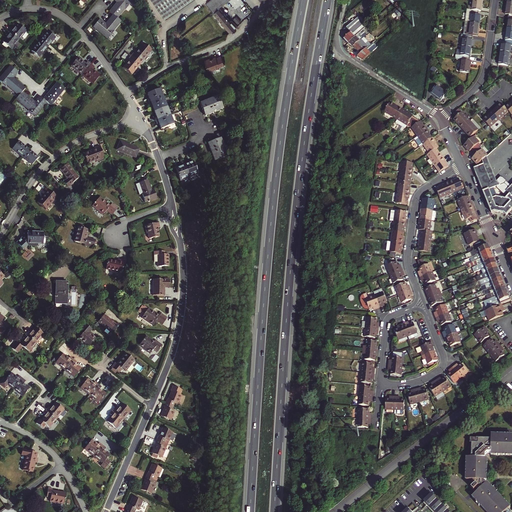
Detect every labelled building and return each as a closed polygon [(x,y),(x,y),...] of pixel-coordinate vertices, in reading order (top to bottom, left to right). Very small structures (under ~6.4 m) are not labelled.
[(117,18),(125,8),(131,1),(130,0),(115,0),(118,2),(119,3),(117,4),(116,4),(109,12),(113,15),(117,18)] [(150,0),(166,21),(193,0),(150,0)] [(230,0),(237,8),(245,1),(243,0),(210,0),(207,3),(208,5),(215,13),(220,8),(229,0),(230,0)] [(478,11),(481,11),(482,0),(472,0),(472,6),(468,6),(468,10),(470,10),(478,11)] [(231,32),(237,26),(232,20),(231,21),(220,8),(215,13),(231,32)] [(466,22),(479,24),(480,15),(478,15),(478,11),(470,10),(469,14),(467,13),(466,22)] [(106,38),(112,30),(120,21),(117,18),(113,15),(107,22),(108,23),(107,25),(106,24),(99,19),(93,26),(106,38)] [(350,34),(359,26),(360,25),(355,20),(346,28),(350,34)] [(471,36),(478,37),(479,24),(466,22),(464,35),(471,36)] [(9,31),(20,39),(27,30),(19,23),(14,29),(12,27),(9,31)] [(344,39),(348,44),(363,31),(359,26),(350,34),(346,38),(344,39)] [(20,45),(17,43),(20,39),(9,31),(6,34),(8,36),(4,41),(5,42),(4,43),(4,44),(4,45),(5,45),(5,46),(6,46),(7,46),(8,46),(8,45),(12,49),(13,49),(14,49),(15,49),(16,49),(17,49),(20,45)] [(40,41),(48,47),(55,37),(48,31),(40,41)] [(348,44),(353,48),(364,37),(367,35),(363,31),(348,44)] [(461,47),(471,48),(472,40),(470,39),(471,36),(464,35),(461,34),(461,38),(463,38),(461,47)] [(353,48),(361,54),(371,44),(364,37),(353,48)] [(501,52),(510,53),(511,44),(511,43),(511,40),(506,40),(505,43),(502,42),(501,52)] [(32,51),(39,57),(48,47),(40,41),(32,51)] [(357,57),(362,61),(377,48),(373,43),(371,44),(361,54),(357,57)] [(131,56),(141,64),(150,54),(141,47),(135,54),(134,53),(131,56)] [(462,60),(469,61),(471,48),(461,47),(460,55),(457,55),(456,59),(462,60)] [(499,65),(509,66),(510,53),(501,52),(499,65)] [(209,71),(225,65),(221,55),(216,57),(215,56),(205,60),(209,71)] [(124,68),(133,74),(141,64),(131,56),(129,59),(130,60),(124,68)] [(71,68),(81,76),(90,65),(87,63),(85,65),(78,59),(71,68)] [(460,72),(469,73),(471,61),(469,61),(462,60),(460,72)] [(23,91),(26,87),(13,77),(19,71),(11,65),(0,78),(7,84),(20,95),(23,91)] [(81,76),(92,85),(99,77),(91,70),(93,68),(90,65),(81,76)] [(507,80),(508,68),(498,67),(496,79),(507,80)] [(48,102),(51,105),(65,88),(57,82),(47,94),(44,98),(48,102)] [(431,92),(441,100),(447,92),(436,84),(431,92)] [(151,102),(164,97),(160,88),(148,93),(151,102)] [(29,109),(37,115),(48,102),(44,98),(40,96),(35,101),(23,91),(20,95),(17,99),(29,109)] [(205,115),(223,108),(219,96),(200,103),(205,115)] [(155,111),(167,106),(164,97),(151,102),(155,111)] [(394,119),(400,109),(387,101),(381,111),(394,119)] [(500,121),(509,113),(504,108),(504,107),(501,104),(497,107),(492,112),(500,121)] [(158,120),(171,115),(167,106),(155,111),(158,120)] [(410,117),(410,116),(403,112),(404,112),(400,109),(394,119),(404,126),(408,128),(409,127),(417,122),(414,121),(411,125),(406,122),(410,117)] [(462,113),(459,109),(454,115),(457,118),(462,113)] [(454,120),(462,129),(471,121),(463,112),(462,113),(457,118),(454,120)] [(492,128),(500,121),(492,112),(487,116),(484,120),(488,124),(492,128)] [(161,128),(174,123),(171,115),(158,120),(161,128)] [(418,121),(410,117),(406,122),(411,125),(414,121),(417,122),(418,121)] [(409,127),(416,136),(426,130),(423,126),(422,126),(418,121),(417,122),(409,127)] [(462,129),(470,138),(479,130),(471,121),(462,129)] [(422,145),(430,139),(427,134),(428,133),(426,130),(416,136),(412,139),(418,147),(422,145)] [(215,160),(228,155),(221,137),(209,142),(215,160)] [(434,149),(436,148),(433,143),(434,142),(431,138),(430,139),(422,145),(428,154),(434,149)] [(479,148),(477,145),(479,144),(473,138),(465,146),(470,152),(472,150),(474,153),(479,148)] [(13,148),(23,156),(29,149),(19,141),(13,148)] [(118,150),(136,157),(139,149),(121,142),(118,150)] [(97,161),(105,158),(100,146),(92,149),(92,150),(84,153),(88,163),(96,160),(97,161)] [(478,164),(482,160),(487,156),(479,148),(474,153),(476,155),(473,158),(475,160),(475,161),(478,164)] [(33,164),(39,157),(29,149),(23,156),(33,164)] [(425,155),(431,163),(441,157),(439,153),(438,154),(434,149),(428,154),(425,155)] [(495,178),(487,156),(482,160),(491,183),(496,181),(495,178)] [(437,172),(446,166),(443,162),(444,161),(441,157),(431,163),(437,172)] [(189,176),(198,173),(193,160),(184,164),(189,176)] [(504,213),(506,215),(511,208),(511,193),(510,195),(509,194),(506,198),(496,197),(492,188),(500,184),(496,181),(491,183),(482,160),(478,164),(477,165),(475,167),(473,167),(491,213),(494,212),(504,213)] [(411,169),(410,169),(411,163),(401,162),(400,162),(399,172),(411,174),(411,169)] [(68,186),(78,177),(67,163),(61,168),(68,178),(64,181),(68,186)] [(181,180),(189,176),(184,164),(176,167),(181,180)] [(397,182),(408,184),(409,178),(410,178),(411,174),(399,172),(397,182)] [(451,193),(461,189),(459,184),(457,179),(451,181),(450,180),(446,181),(451,193)] [(144,202),(158,197),(155,189),(153,190),(149,180),(137,184),(139,188),(142,186),(145,193),(141,195),(144,202)] [(438,198),(451,193),(446,181),(442,183),(442,184),(436,187),(437,187),(434,189),(436,195),(437,196),(438,198)] [(408,189),(407,189),(408,184),(397,182),(396,192),(408,194),(408,189)] [(38,202),(47,209),(57,196),(46,187),(42,193),(44,194),(38,202)] [(406,198),(407,199),(408,194),(396,192),(395,203),(405,204),(406,198)] [(460,209),(471,205),(470,201),(469,201),(466,196),(456,200),(460,209)] [(112,214),(118,207),(112,203),(110,205),(100,197),(93,205),(104,213),(107,210),(112,214)] [(419,209),(431,210),(432,200),(421,198),(421,204),(420,204),(419,209)] [(475,214),(474,215),(472,210),(473,209),(471,205),(460,209),(464,219),(468,218),(469,221),(477,218),(475,214)] [(405,217),(404,217),(404,211),(394,209),(390,209),(388,220),(392,220),(404,222),(405,217)] [(419,219),(430,220),(431,210),(419,209),(418,213),(419,213),(419,219)] [(420,229),(428,230),(430,220),(419,219),(418,219),(417,223),(418,223),(417,229),(420,229)] [(402,226),(404,226),(404,222),(392,220),(391,230),(402,232),(402,226)] [(149,237),(160,235),(158,227),(160,227),(159,222),(145,225),(147,233),(148,233),(149,237)] [(95,240),(86,237),(88,229),(77,226),(74,240),(85,243),(84,244),(93,247),(95,240)] [(468,245),(479,240),(476,234),(477,233),(475,228),(463,233),(468,245)] [(417,240),(429,241),(430,231),(428,230),(420,229),(419,235),(418,235),(417,240)] [(402,237),(401,237),(402,232),(391,230),(390,240),(402,242),(402,237)] [(37,243),(44,243),(44,242),(45,242),(46,241),(46,240),(45,238),(44,238),(44,232),(28,232),(28,237),(25,237),(24,237),(22,238),(17,242),(23,249),(28,245),(37,245),(37,243)] [(400,246),(401,246),(402,242),(390,240),(386,239),(384,248),(388,248),(388,250),(399,252),(400,246)] [(419,250),(427,252),(429,241),(417,240),(417,244),(418,244),(417,250),(419,250)] [(473,251),(475,255),(490,249),(488,245),(473,251)] [(474,259),(475,261),(492,254),(490,249),(475,255),(467,258),(468,262),(474,259)] [(169,260),(167,260),(167,254),(165,254),(165,251),(154,250),(154,254),(158,254),(159,265),(169,265),(169,260)] [(476,264),(477,265),(494,259),(492,254),(475,261),(467,264),(469,267),(476,264)] [(106,268),(121,272),(124,260),(117,258),(117,260),(108,258),(106,268)] [(481,269),(482,269),(496,263),(494,259),(477,265),(472,267),(474,271),(474,272),(481,269)] [(390,275),(403,270),(401,266),(400,267),(399,265),(398,265),(397,261),(387,265),(390,275)] [(420,276),(433,271),(429,263),(419,267),(421,270),(420,270),(420,272),(419,273),(420,276)] [(482,269),(484,273),(498,268),(496,263),(482,269)] [(478,281),(479,281),(500,273),(498,268),(484,273),(476,276),(478,281)] [(402,276),(403,275),(403,274),(404,273),(403,270),(390,275),(394,283),(404,279),(402,276)] [(426,283),(436,279),(433,271),(420,276),(422,279),(423,279),(424,281),(424,280),(426,283)] [(479,281),(481,285),(502,277),(500,273),(479,281)] [(481,285),(483,290),(503,282),(502,277),(481,285)] [(165,286),(170,286),(170,279),(154,278),(153,294),(164,294),(165,286)] [(56,302),(68,302),(68,281),(57,281),(56,295),(55,295),(55,297),(56,297),(56,302)] [(398,294),(411,289),(409,286),(408,286),(408,285),(407,285),(405,282),(395,286),(398,294)] [(485,295),(505,287),(503,282),(483,290),(485,295)] [(442,289),(441,289),(440,284),(439,283),(438,283),(437,283),(436,283),(425,287),(428,296),(440,291),(443,290),(442,289)] [(487,299),(488,299),(507,291),(505,287),(485,295),(487,299)] [(384,303),(387,301),(383,289),(381,289),(376,290),(377,293),(375,294),(380,307),(383,305),(383,304),(385,304),(384,303)] [(412,298),(411,295),(412,295),(411,293),(412,293),(411,289),(398,294),(402,302),(412,298)] [(432,305),(442,301),(440,296),(442,295),(440,291),(428,296),(432,305)] [(493,301),(494,303),(509,297),(507,291),(488,299),(489,302),(493,301)] [(377,308),(380,307),(375,294),(366,298),(369,308),(374,307),(374,308),(376,307),(377,308)] [(436,316),(448,311),(445,303),(435,307),(436,310),(435,310),(436,312),(435,313),(436,316)] [(503,315),(501,311),(501,309),(503,308),(501,304),(485,311),(489,321),(503,315)] [(157,320),(163,324),(168,316),(162,312),(160,315),(148,307),(143,317),(154,324),(157,320)] [(441,323),(451,319),(448,311),(436,316),(437,319),(438,319),(439,321),(440,320),(441,323)] [(5,330),(10,325),(3,319),(6,317),(1,313),(0,313),(0,331),(2,334),(4,332),(6,331),(5,330)] [(112,332),(118,324),(106,315),(100,322),(112,332)] [(379,325),(378,325),(378,322),(377,322),(378,319),(367,317),(366,327),(379,329),(379,325)] [(408,336),(417,332),(413,322),(410,323),(409,322),(407,323),(406,322),(403,323),(408,336)] [(398,339),(408,336),(403,323),(400,324),(400,326),(398,326),(398,328),(395,329),(398,339)] [(444,336),(456,331),(453,323),(443,326),(444,330),(443,330),(444,332),(443,332),(444,336)] [(80,338),(90,346),(97,338),(90,332),(92,329),(86,324),(83,328),(86,330),(80,338)] [(26,334),(37,342),(44,333),(35,326),(31,332),(29,330),(26,334)] [(474,334),(480,342),(489,335),(487,332),(489,331),(485,326),(474,334)] [(365,336),(376,337),(376,334),(377,334),(377,332),(378,332),(379,329),(366,327),(365,336)] [(450,344),(460,340),(456,331),(444,336),(445,339),(447,339),(447,341),(448,341),(450,344)] [(18,350),(19,351),(23,346),(29,351),(37,342),(26,334),(24,337),(25,339),(21,344),(17,341),(11,349),(16,353),(18,350)] [(158,351),(163,345),(156,340),(154,342),(147,336),(140,345),(151,353),(155,348),(158,351)] [(483,345),(489,352),(499,344),(497,341),(496,342),(494,340),(493,341),(491,338),(483,345)] [(364,349),(377,350),(378,341),(367,340),(366,345),(364,345),(364,349)] [(422,355),(434,350),(431,341),(416,347),(418,352),(420,351),(422,355)] [(495,361),(503,354),(501,351),(502,350),(501,348),(502,347),(499,344),(489,352),(495,361)] [(365,358),(376,359),(377,350),(364,349),(363,353),(365,353),(365,358)] [(427,363),(437,359),(434,350),(422,355),(423,359),(422,359),(424,364),(427,363)] [(55,361),(64,369),(73,358),(69,355),(68,357),(62,352),(55,361)] [(123,368),(126,370),(135,359),(126,352),(117,363),(116,362),(112,366),(119,372),(123,368)] [(389,364),(402,365),(403,357),(392,356),(392,359),(390,359),(390,360),(389,360),(389,364)] [(64,369),(74,377),(81,368),(75,363),(77,361),(73,358),(64,369)] [(375,369),(374,369),(374,367),(373,367),(373,363),(362,362),(361,371),(374,372),(375,369)] [(461,376),(467,370),(461,362),(458,364),(458,363),(456,364),(455,363),(453,365),(461,376)] [(390,373),(401,374),(402,365),(389,364),(388,368),(390,368),(389,370),(391,370),(390,373)] [(454,381),(461,376),(453,365),(450,368),(450,369),(449,370),(450,371),(447,373),(454,381)] [(372,378),(373,378),(373,376),(374,376),(374,372),(361,371),(360,381),(371,382),(372,378)] [(8,384),(14,388),(23,378),(19,375),(18,377),(12,373),(6,380),(5,379),(1,384),(5,387),(8,384)] [(442,390),(450,385),(444,376),(441,377),(440,377),(439,378),(438,377),(435,378),(442,390)] [(14,388),(23,396),(30,387),(24,382),(26,380),(23,378),(14,388)] [(81,387),(90,394),(99,383),(96,381),(94,383),(88,378),(81,387)] [(434,395),(442,390),(435,378),(432,381),(432,382),(431,382),(431,383),(428,385),(434,395)] [(90,394),(99,401),(106,393),(100,388),(102,386),(99,383),(90,394)] [(175,403),(178,404),(182,395),(181,394),(183,389),(174,386),(172,390),(168,399),(167,399),(166,403),(174,406),(175,403)] [(371,390),(371,387),(360,386),(359,394),(372,396),(372,392),(371,392),(371,390)] [(419,401),(428,398),(425,388),(422,389),(421,388),(420,388),(419,387),(416,388),(419,401)] [(410,403),(419,401),(416,388),(412,389),(412,390),(411,390),(411,392),(407,393),(410,403)] [(369,401),(370,401),(370,400),(372,400),(372,396),(359,394),(358,404),(369,405),(369,401)] [(385,408),(395,408),(395,395),(392,395),(392,396),(390,396),(390,397),(386,397),(385,408)] [(395,408),(404,408),(404,398),(401,397),(401,396),(399,396),(399,395),(395,395),(395,408)] [(58,418),(65,409),(56,402),(51,407),(49,406),(47,409),(58,418)] [(124,419),(131,410),(122,403),(118,408),(116,407),(113,410),(124,419)] [(161,416),(172,420),(175,411),(172,410),(174,406),(166,403),(164,407),(165,407),(161,416)] [(371,415),(370,415),(370,413),(368,413),(369,409),(358,408),(358,417),(371,418),(371,415)] [(47,423),(50,426),(58,418),(47,409),(44,412),(46,414),(41,419),(40,419),(37,423),(43,427),(47,423)] [(108,421),(116,428),(124,419),(113,410),(110,414),(112,415),(108,421)] [(368,424),(369,424),(369,422),(371,422),(371,418),(358,417),(357,427),(368,427),(368,424)] [(158,439),(168,444),(174,432),(164,427),(160,436),(159,436),(158,439)] [(511,511),(511,434),(491,434),(491,443),(488,443),(483,448),(481,448),(481,450),(475,455),(475,458),(466,458),(466,481),(471,481),(471,487),(476,493),(473,497),(478,503),(477,504),(480,507),(481,506),(486,511),(511,511)] [(85,448),(94,455),(103,445),(100,442),(98,444),(92,439),(85,448)] [(153,452),(163,457),(168,444),(158,439),(156,444),(157,444),(153,452)] [(106,459),(107,458),(110,454),(104,449),(106,447),(103,445),(94,455),(103,462),(101,465),(105,469),(110,462),(106,459)] [(34,464),(36,464),(37,459),(36,459),(37,454),(22,451),(22,456),(25,456),(22,471),(28,472),(27,473),(29,474),(29,473),(32,473),(34,464)] [(146,476),(157,481),(162,468),(152,464),(148,473),(148,472),(146,476)] [(141,489),(152,493),(157,481),(146,476),(145,480),(141,489)] [(52,503),(64,505),(66,494),(53,491),(53,490),(49,489),(47,499),(52,500),(52,503)] [(424,501),(434,511),(448,511),(431,494),(424,501)] [(134,511),(136,509),(139,510),(143,501),(133,497),(129,506),(128,506),(127,509),(133,511),(134,511)]
